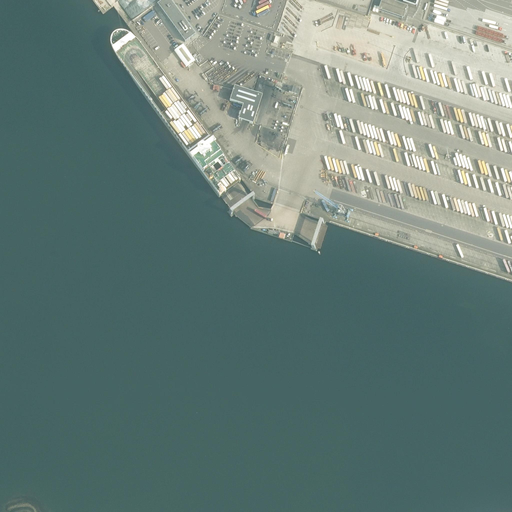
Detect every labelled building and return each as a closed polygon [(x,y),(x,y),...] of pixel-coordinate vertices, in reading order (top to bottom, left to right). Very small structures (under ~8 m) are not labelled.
[(169,0),(162,0),(157,4),(185,43),(195,35),(169,0)] [(404,19),(408,7),(387,0),(382,0),(379,11),(404,19)] [(287,41),(285,46),(295,50),(297,45),(287,41)] [(185,47),(183,45),(174,51),(186,67),(195,61),(185,47)] [(251,123),(261,94),(233,85),(228,100),(241,105),(237,119),(251,123)] [(266,135),(265,137),(274,139),(275,134),(268,133),(269,128),(263,127),(261,134),(266,135)] [(280,136),(276,149),(293,153),(297,141),(280,136)]
